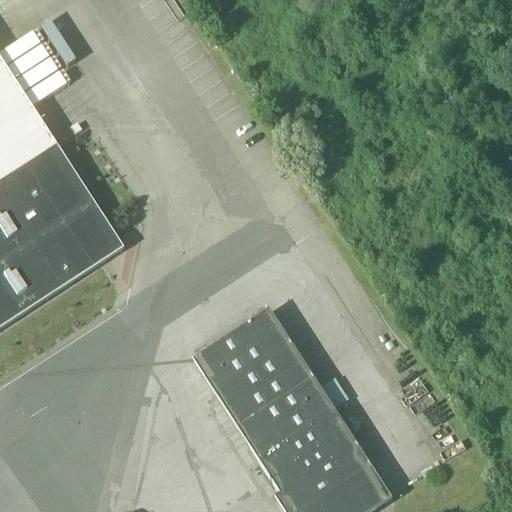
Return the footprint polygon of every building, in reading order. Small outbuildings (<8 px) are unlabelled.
[(111,240),(0,69),(0,335),(105,267),(111,240)] [(111,240),(105,267),(122,256),(111,240)] [(277,504),(281,511),(309,511),(371,472),(270,316),(194,366),(277,495),(285,489),(289,496),(281,501),(277,504)] [(383,511),(393,506),(371,472),(309,511),(383,511)] [(285,489),(277,495),(281,501),(289,496),(285,489)]
